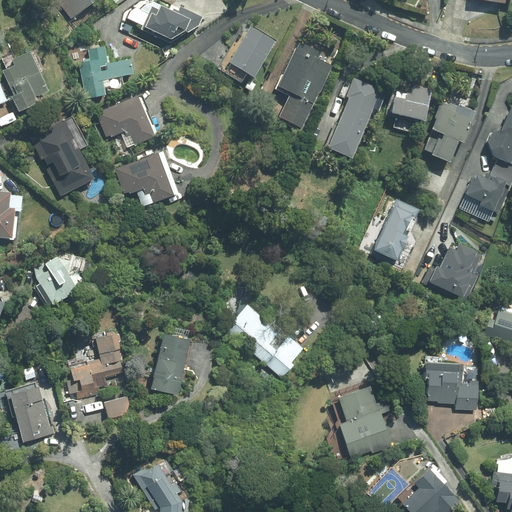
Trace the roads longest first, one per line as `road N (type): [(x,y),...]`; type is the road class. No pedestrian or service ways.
road 1 (unknown): [(488,54),(469,140),(418,255)]
road 2 (residential): [(323,0),(467,54),(511,53)]
road 3 (unknown): [(116,511),(82,448),(0,463)]
